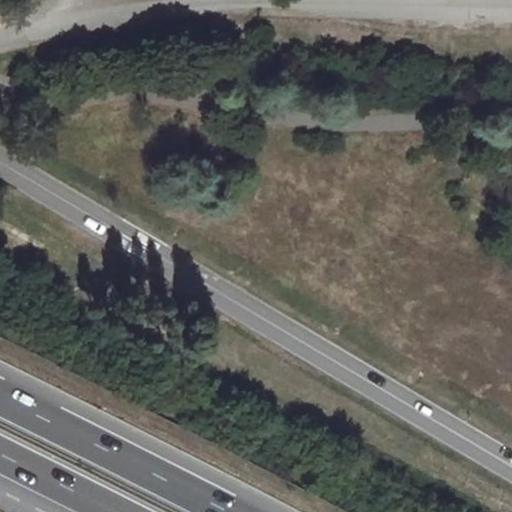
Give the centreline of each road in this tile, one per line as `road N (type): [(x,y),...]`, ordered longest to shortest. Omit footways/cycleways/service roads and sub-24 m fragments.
road 1 (unclassified): [(511,469),(0,165)]
road 2 (trunk): [(227,511),(0,397)]
road 3 (trunk): [(0,454),(115,511)]
